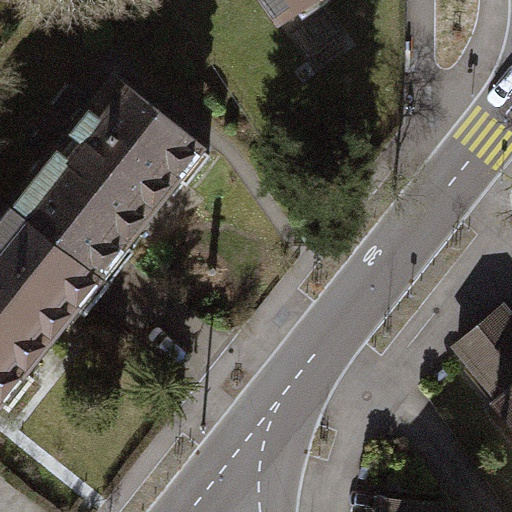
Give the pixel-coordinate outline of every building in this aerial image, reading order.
[(260,0),(271,15),(291,0),(260,0)] [(6,205),(101,280),(105,275),(125,249),(115,241),(168,173),(182,183),(204,155),(191,145),(194,142),(107,75),(76,115),(6,205)] [(101,280),(6,205),(0,212),(0,402),(3,404),(25,376),(13,367),(65,300),(78,310),(101,280)] [(511,317),(502,305),(456,343),(502,397),(511,388),(511,317)] [(511,388),(502,397),(496,402),(511,421),(511,388)] [(385,511),(443,511),(444,504),(387,503),(385,511)]
